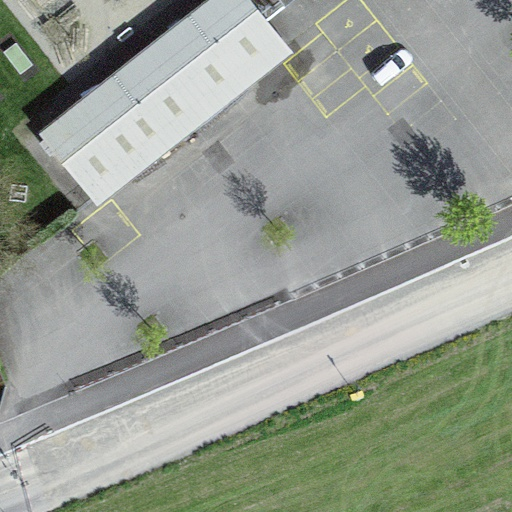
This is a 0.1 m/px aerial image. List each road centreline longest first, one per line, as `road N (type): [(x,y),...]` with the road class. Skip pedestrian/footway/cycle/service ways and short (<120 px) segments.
road 1 (tertiary): [(511,261),(35,471)]
road 2 (unknown): [(464,243),(278,88)]
